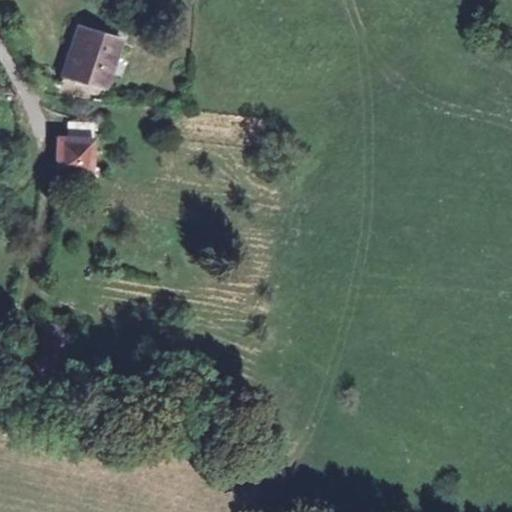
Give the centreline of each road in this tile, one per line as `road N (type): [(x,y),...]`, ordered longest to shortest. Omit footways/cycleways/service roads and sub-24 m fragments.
road 1 (residential): [(28,306),(37,95),(0,42)]
road 2 (track): [(511,129),(431,78),(376,0)]
